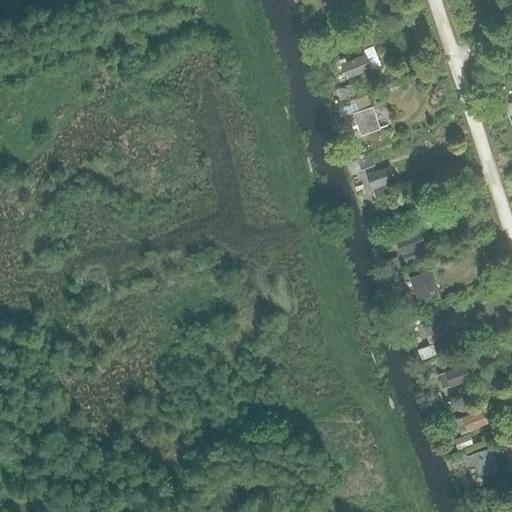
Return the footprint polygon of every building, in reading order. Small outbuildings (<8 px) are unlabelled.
[(326,0),(331,15),(351,8),(348,0),(326,0)] [(365,55),(342,65),(348,79),(371,69),(365,55)] [(356,95),(351,84),(336,90),(341,101),(356,95)] [(352,104),(339,108),(342,117),(354,113),(363,136),(380,129),(368,95),(351,101),(352,104)] [(370,154),(357,160),(362,171),(375,165),(370,154)] [(391,167),(368,176),(376,198),(388,193),(385,185),(386,184),(396,181),(391,167)] [(421,230),(397,239),(405,263),(415,260),(412,252),(426,246),(421,230)] [(390,273),(401,268),(398,261),(387,265),(390,273)] [(430,271),(410,278),(418,301),(438,294),(430,271)] [(450,319),(425,328),(430,344),(456,335),(450,319)] [(433,346),(418,351),(422,360),(436,355),(433,346)] [(445,373),(438,376),(443,389),(450,386),(451,387),(471,379),(466,365),(445,372),(445,373)] [(439,393),(431,396),(436,408),(444,405),(439,393)] [(482,410),(455,421),(461,435),(462,435),(488,424),(482,410)] [(446,411),(437,415),(441,424),(451,420),(446,411)] [(473,444),(469,434),(454,441),(458,451),(473,444)] [(492,448),(472,455),(479,477),(499,471),(492,448)]
